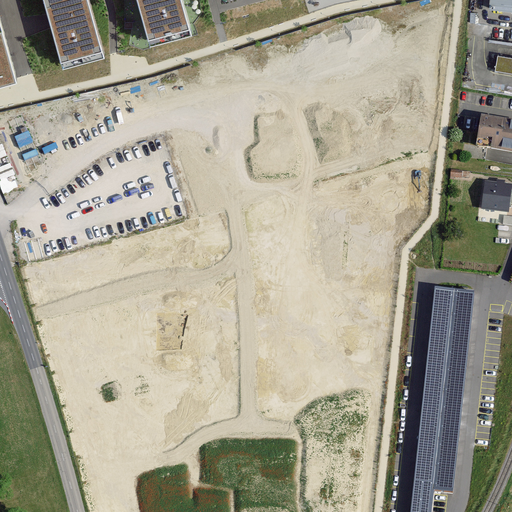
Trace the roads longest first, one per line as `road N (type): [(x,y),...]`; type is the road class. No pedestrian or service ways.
road 1 (unknown): [(66,471),(244,419),(255,372),(225,216)]
road 2 (secondary): [(10,283),(77,511)]
